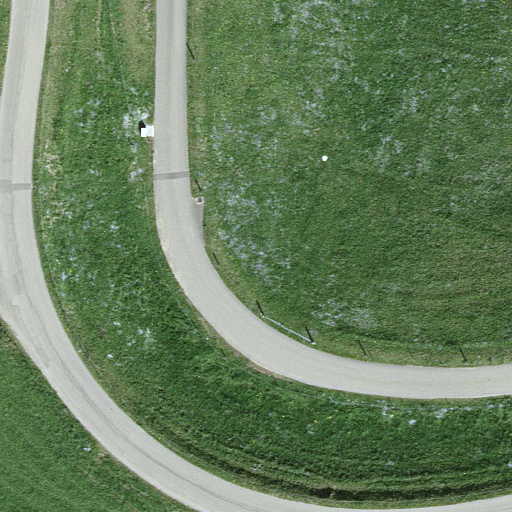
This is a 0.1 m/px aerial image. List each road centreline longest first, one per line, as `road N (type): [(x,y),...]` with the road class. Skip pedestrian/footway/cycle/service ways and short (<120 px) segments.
road 1 (unclassified): [(511,379),(412,382),(331,371),(268,348),(212,302),(174,223),(171,0)]
road 2 (unclassified): [(30,0),(8,199),(31,309),(78,389),(127,443),(182,483),(250,511)]
